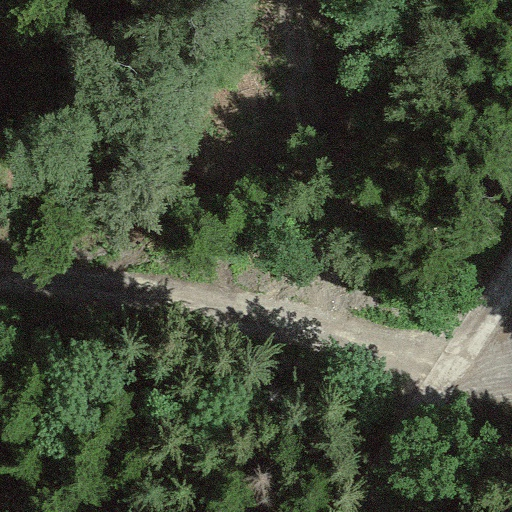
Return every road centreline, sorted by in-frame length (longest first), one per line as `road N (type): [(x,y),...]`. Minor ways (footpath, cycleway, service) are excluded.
road 1 (track): [(511,385),(0,273)]
road 2 (track): [(362,511),(511,282)]
